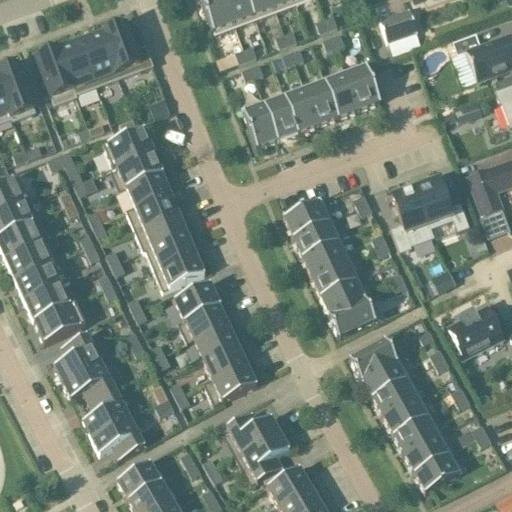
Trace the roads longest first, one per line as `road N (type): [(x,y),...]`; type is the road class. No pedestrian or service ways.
road 1 (residential): [(224,209),(299,377),(377,511)]
road 2 (residential): [(224,209),(407,138),(384,75)]
road 3 (residential): [(148,0),(224,209)]
road 4 (residential): [(0,340),(87,511)]
